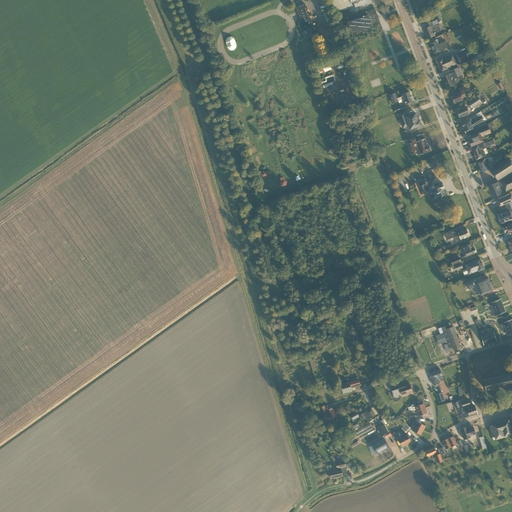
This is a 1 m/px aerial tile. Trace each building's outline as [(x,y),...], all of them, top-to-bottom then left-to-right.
[(310,28),(313,34),(316,33),(305,3),(296,7),(301,21),(298,22),(301,32),(310,28)] [(348,22),(352,34),(372,26),(380,23),(375,9),(367,11),(367,10),(353,16),(354,20),(348,22)] [(437,19),(429,22),(430,26),(424,28),(428,38),(435,35),(434,33),(436,32),(434,26),(439,24),(438,22),(437,19)] [(373,30),(378,45),(362,50),(365,57),(372,55),(374,61),(392,56),(388,45),(391,44),(387,32),(384,33),(382,27),(373,30)] [(332,32),(326,34),(329,41),(335,39),(332,32)] [(445,41),(439,44),(437,39),(430,42),(434,53),(440,51),(440,50),(448,47),(445,41)] [(474,57),(482,53),(480,50),(480,49),(472,52),(474,57)] [(457,56),(453,57),(452,55),(443,59),(442,58),(436,61),(441,71),(447,69),(447,68),(456,64),(456,63),(460,61),(460,62),(469,58),(465,51),(457,55),(457,56)] [(323,66),(325,72),(331,69),(329,63),(323,66)] [(443,77),(447,87),(456,83),(454,78),(462,75),(458,67),(450,70),(451,73),(443,77)] [(465,93),(464,93),(462,88),(463,88),(462,86),(457,88),(458,90),(459,92),(451,95),(454,103),(463,100),(462,98),(466,96),(465,93)] [(404,98),(406,103),(413,101),(409,91),(402,94),(396,96),(395,93),(389,95),(393,103),(398,101),(398,100),(404,98)] [(468,109),(471,108),(472,108),(481,102),(477,96),(468,103),(469,105),(466,106),(456,110),(459,118),(469,113),(468,109)] [(406,116),(405,112),(398,114),(403,127),(409,125),(410,129),(421,125),(420,120),(418,120),(416,113),(406,116)] [(473,124),(482,118),(481,116),(475,120),(475,119),(472,121),(471,119),(461,123),(464,128),(473,124)] [(473,124),(464,128),(466,133),(475,129),(474,126),(484,121),(482,118),(473,124)] [(483,141),(481,136),(491,132),(488,125),(478,129),(479,131),(467,136),(471,146),(483,141)] [(416,142),(414,137),(408,139),(413,153),(419,151),(420,154),(430,150),(428,145),(427,145),(425,139),(416,142)] [(483,149),(482,149),(482,148),(485,147),(483,143),(478,145),(471,147),(476,159),(481,157),(486,156),(483,149)] [(477,162),(482,172),(490,169),(487,163),(489,162),(487,158),(485,158),(477,162)] [(511,175),(501,181),(503,185),(506,191),(511,188),(511,161),(510,159),(491,170),(497,180),(511,172),(511,174),(511,175)] [(438,182),(427,186),(425,181),(417,184),(421,194),(429,191),(431,198),(439,195),(439,196),(445,194),(443,189),(444,188),(442,183),(439,184),(438,182)] [(499,187),(503,185),(501,181),(497,182),(487,186),(492,198),(502,194),(499,187)] [(511,209),(511,210),(509,202),(511,200),(511,196),(511,194),(497,200),(499,206),(506,203),(509,211),(498,215),(501,223),(511,218),(511,217),(511,215),(511,214),(511,209)] [(511,232),(511,222),(510,224),(511,225),(503,227),(505,232),(506,232),(507,234),(510,233),(510,234),(511,232)] [(459,236),(461,239),(469,236),(466,229),(463,230),(463,229),(460,230),(459,229),(455,230),(455,229),(444,234),(445,237),(446,239),(454,236),(455,238),(459,236)] [(474,247),(472,248),(470,243),(461,247),(465,256),(476,252),(474,247)] [(478,271),(484,269),(480,258),(474,260),(474,261),(465,265),(469,274),(478,270),(478,271)] [(453,266),(455,271),(463,268),(461,263),(453,266)] [(488,277),(476,282),(474,277),(465,281),(469,289),(474,287),(477,294),(480,293),(481,294),(493,290),(488,277)] [(503,305),(500,299),(489,303),(491,306),(492,306),(493,309),(503,305)] [(505,312),(503,305),(493,309),(494,312),(493,313),(494,316),(505,312)] [(504,325),(506,329),(511,326),(511,318),(502,323),(503,326),(504,325)] [(443,332),(446,341),(449,348),(453,347),(454,350),(461,347),(452,323),(441,327),(443,332)] [(497,341),(493,330),(490,331),(490,332),(487,333),(490,343),(497,341)] [(443,332),(440,333),(435,335),(438,344),(446,341),(443,332)] [(490,343),(487,333),(484,334),(483,333),(480,334),(483,345),(490,343)] [(443,378),(440,369),(429,373),(433,385),(440,383),(439,379),(443,378)] [(483,379),(486,390),(511,383),(511,373),(511,374),(511,373),(483,379)] [(343,393),(352,391),(351,388),(360,385),(358,377),(348,380),(349,381),(340,383),(343,393)] [(405,385),(405,383),(392,387),(393,393),(398,391),(400,390),(402,396),(413,392),(410,384),(405,385)] [(442,392),(436,394),(439,403),(445,400),(442,392)] [(462,419),(477,413),(476,408),(475,406),(471,407),(470,405),(469,400),(461,402),(463,407),(466,406),(467,412),(460,414),(462,419)] [(417,411),(425,408),(423,403),(415,406),(417,411)] [(336,415),(333,407),(326,410),(324,406),(320,407),(322,412),(324,411),(327,418),(336,415)] [(371,419),(370,417),(375,415),(373,411),(375,410),(373,407),(360,415),(363,419),(365,418),(367,421),(371,419)] [(352,420),(359,416),(357,411),(350,415),(352,420)] [(511,421),(509,422),(509,419),(491,424),(492,425),(489,426),(491,434),(494,433),(496,439),(511,434),(511,421)] [(415,426),(423,430),(425,426),(417,421),(415,426)] [(344,437),(348,443),(356,438),(359,437),(360,439),(374,432),(370,423),(356,431),(344,437)] [(388,432),(384,425),(377,428),(381,436),(388,432)] [(421,435),(423,430),(415,426),(413,430),(421,435)] [(460,429),(464,439),(470,437),(470,435),(476,433),(473,427),(468,429),(467,426),(460,429)] [(403,436),(407,444),(411,442),(407,434),(403,436)] [(402,446),(407,444),(403,436),(398,439),(402,446)] [(448,438),(451,447),(456,444),(453,436),(448,438)] [(389,447),(384,438),(372,445),(376,453),(383,449),(383,451),(389,447)] [(446,449),(451,447),(448,438),(442,441),(446,449)] [(434,447),(425,451),(427,455),(431,453),(432,458),(437,456),(440,462),(443,461),(440,453),(437,454),(436,451),(434,447)] [(331,478),(342,475),(342,472),(343,472),(342,467),(345,466),(344,461),(336,463),(337,468),(340,467),(341,470),(330,472),(330,474),(331,478)]
